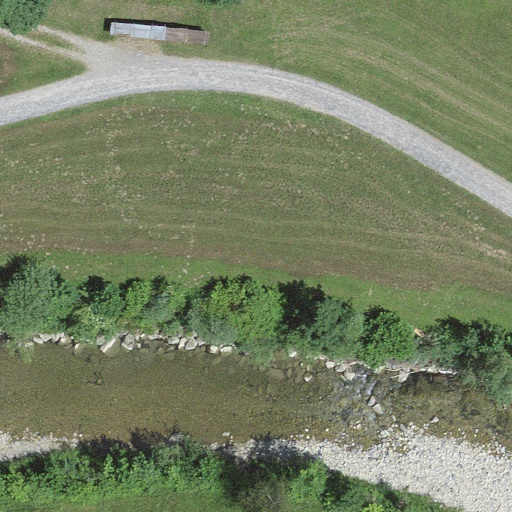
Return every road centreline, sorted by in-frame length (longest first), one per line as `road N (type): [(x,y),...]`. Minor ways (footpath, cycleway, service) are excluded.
road 1 (track): [(511,206),(411,142),(275,80),(152,80),(0,114)]
road 2 (track): [(152,80),(0,15)]
